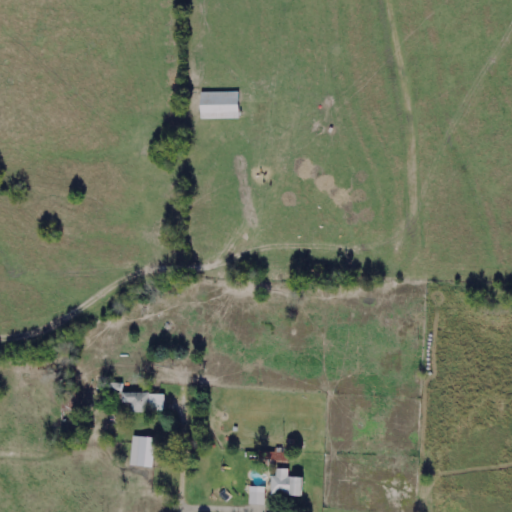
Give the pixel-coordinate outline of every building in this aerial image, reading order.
[(241,120),(201,121),(201,93),(240,93),(241,120)] [(133,413),(133,405),(124,405),(124,394),(156,394),(156,413),(133,413)] [(159,438),(136,437),(135,466),(158,467),(159,438)] [(306,474),(306,499),(272,499),(272,474),(306,474)] [(254,505),(269,505),(269,487),(254,487),(254,505)]
